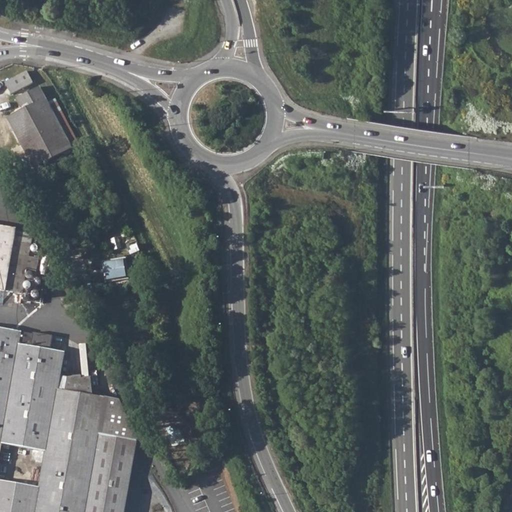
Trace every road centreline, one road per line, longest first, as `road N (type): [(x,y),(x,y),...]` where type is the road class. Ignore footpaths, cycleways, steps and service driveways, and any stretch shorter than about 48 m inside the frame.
road 1 (motorway): [(412,0),(405,284),(412,511)]
road 2 (motorway): [(434,511),(420,311),(424,71)]
road 3 (motorway): [(211,163),(237,219),(239,341),(250,409),(289,511)]
road 4 (secondary): [(327,133),(511,162)]
